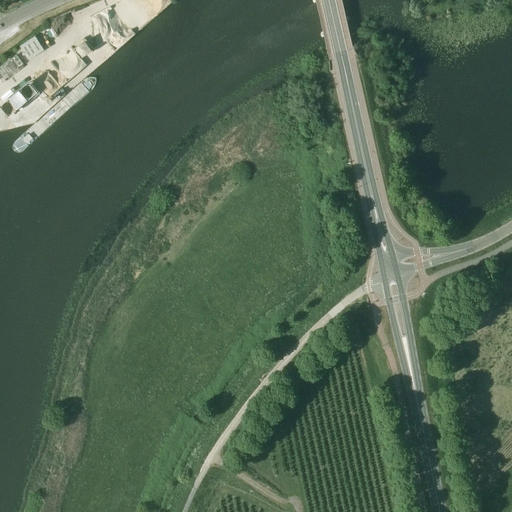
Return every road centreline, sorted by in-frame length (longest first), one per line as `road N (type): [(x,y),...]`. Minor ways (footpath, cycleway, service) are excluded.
road 1 (unclassified): [(186,511),(248,403),(320,323),(383,282)]
road 2 (track): [(287,358),(269,361),(223,415),(166,408),(124,451),(93,511)]
road 3 (primary): [(328,0),(367,181)]
road 4 (primary): [(417,408),(397,279)]
road 5 (primary): [(383,282),(417,408)]
